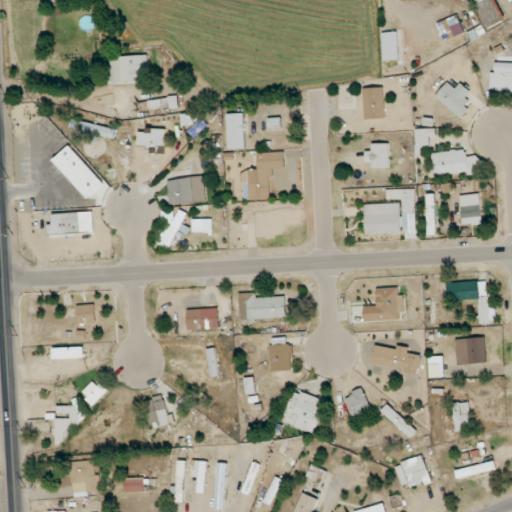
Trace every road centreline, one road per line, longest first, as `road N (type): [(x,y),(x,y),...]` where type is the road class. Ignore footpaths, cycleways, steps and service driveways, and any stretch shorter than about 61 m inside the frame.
road 1 (residential): [(4,281),(511,252)]
road 2 (secondary): [(16,511),(0,214)]
road 3 (residential): [(320,116),(334,354)]
road 4 (residential): [(137,364),(133,210)]
